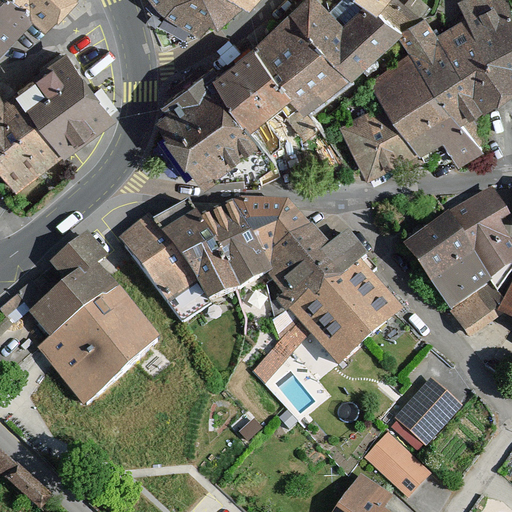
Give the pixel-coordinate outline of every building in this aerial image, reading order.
[(0,0),(0,68),(90,0),(0,0)] [(157,0),(210,41),(257,15),(236,0),(157,0)] [(236,0),(257,15),(270,0),(236,0)] [(322,0),(319,0),(301,19),(360,83),(410,39),(394,25),(373,9),(352,29),(322,0)] [(410,0),(362,0),(394,25),(410,0)] [(511,5),(509,0),(481,0),(466,9),(475,25),(511,87),(511,5)] [(301,19),(264,54),(317,125),(360,83),(301,19)] [(511,104),(511,87),(475,25),(448,40),(438,20),(410,39),(422,57),(471,132),(511,104)] [(264,54),(223,84),(264,141),(306,111),(264,54)] [(19,97),(70,161),(121,121),(71,56),(19,97)] [(471,132),(422,57),(379,89),(392,105),(432,160),(471,132)] [(219,77),(163,115),(214,189),(270,150),(264,141),(223,84),(219,77)] [(0,168),(22,198),(70,161),(19,97),(7,107),(0,97),(0,168)] [(432,160),(392,105),(350,131),(375,180),(432,160)] [(511,218),(496,197),(457,225),(494,292),(511,281),(511,253),(509,250),(511,247),(511,218)] [(194,204),(155,222),(200,282),(224,271),(205,230),(194,204)] [(256,212),(205,230),(224,271),(243,316),(278,299),(256,212)] [(296,213),(256,212),(278,299),(340,258),(296,213)] [(155,222),(125,244),(175,311),(205,289),(200,282),(155,222)] [(457,225),(408,255),(476,349),(500,326),(484,301),(494,292),(457,225)] [(121,272),(94,241),(54,276),(70,293),(33,325),(106,409),(170,353),(109,283),(121,272)] [(413,323),(355,247),(340,258),(278,299),(354,381),(413,323)] [(511,306),(500,326),(511,331),(511,306)] [(297,327),(256,371),(269,383),(310,340),(297,327)] [(396,421),(391,427),(417,450),(423,443),(426,446),(463,405),(431,376),(393,418),(396,421)] [(388,432),(364,457),(408,499),(432,473),(388,432)] [(360,473),(333,511),(392,511),(385,506),(393,494),(360,473)]
